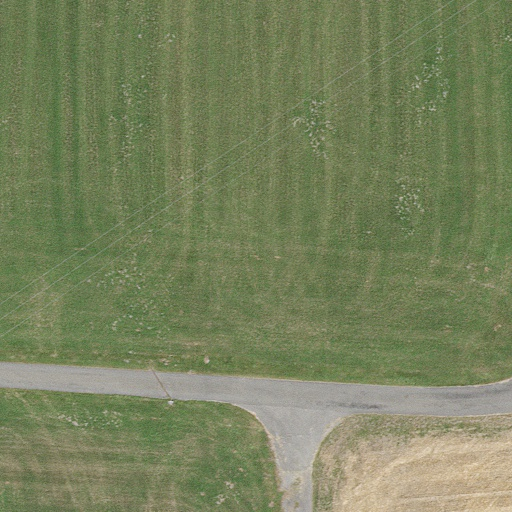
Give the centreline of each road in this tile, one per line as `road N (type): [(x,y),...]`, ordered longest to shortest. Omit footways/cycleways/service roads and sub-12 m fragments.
road 1 (track): [(0,375),(293,397)]
road 2 (track): [(293,397),(511,388)]
